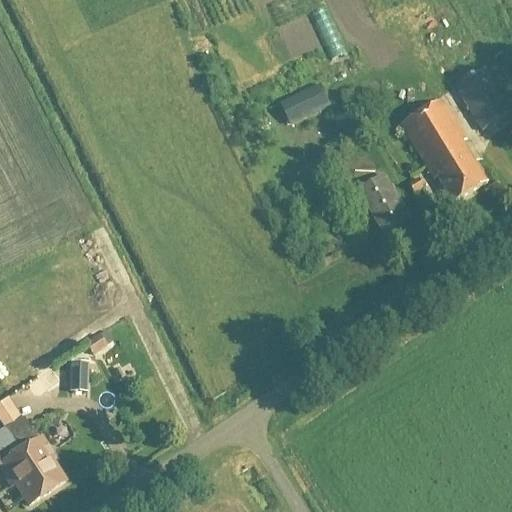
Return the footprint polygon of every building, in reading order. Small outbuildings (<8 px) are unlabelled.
[(485,70),(453,90),(480,134),(511,115),(485,70)] [(329,109),(319,89),(280,107),(289,128),(329,109)] [(441,104),(400,129),(433,183),(437,181),(453,207),(487,186),(462,146),(466,144),(441,104)] [(383,176),(354,194),(381,237),(409,219),(383,176)] [(418,183),(408,189),(413,197),(423,191),(418,183)] [(94,354),(109,346),(104,337),(89,345),(94,354)] [(0,417),(6,429),(24,419),(11,397),(0,403),(0,417)] [(13,447),(46,497),(64,485),(50,464),(54,461),(40,441),(37,444),(31,435),(13,447)] [(46,497),(13,447),(0,455),(0,465),(1,467),(0,467),(0,473),(10,489),(14,487),(28,509),(46,497)]
